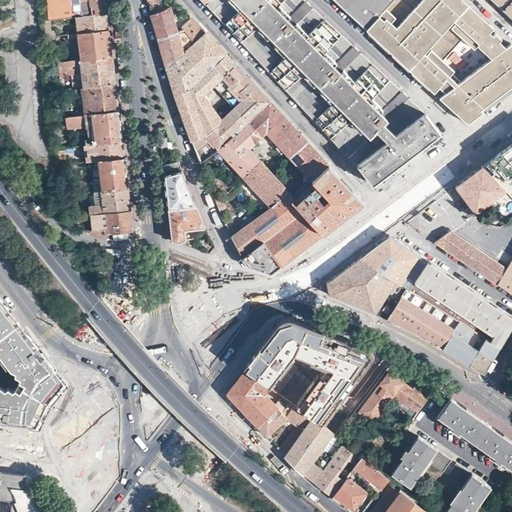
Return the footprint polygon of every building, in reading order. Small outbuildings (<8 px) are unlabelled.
[(47,0),(48,20),(49,20),(76,17),(106,13),(104,0),(47,0)] [(174,0),(147,0),(149,3),(151,14),(158,12),(159,11),(167,7),(174,0)] [(183,6),(176,0),(174,0),(167,7),(159,11),(158,12),(151,14),(155,25),(159,39),(181,28),(181,27),(176,28),(172,10),(183,6)] [(210,0),(207,4),(222,20),(234,32),(265,0),(210,0)] [(305,0),(265,0),(234,32),(276,78),(356,166),(358,165),(365,173),(370,180),(404,155),(438,129),(433,122),(427,114),(422,109),(401,89),(342,34),(338,29),(305,0)] [(335,0),(345,9),(356,20),(360,16),(369,25),(393,0),(335,0)] [(393,0),(369,25),(367,28),(375,35),(374,36),(418,78),(421,75),(423,77),(421,80),(433,91),(438,86),(444,91),(438,96),(449,106),(452,105),(467,119),(480,109),(484,106),(484,107),(511,86),(511,87),(511,44),(510,42),(505,46),(498,40),(500,37),(494,31),(492,34),(488,31),(493,26),(471,6),(468,8),(466,6),(468,4),(464,0),(393,0)] [(511,0),(492,0),(495,2),(503,9),(511,0)] [(511,0),(503,9),(511,17),(511,0)] [(76,17),(77,34),(108,30),(107,21),(106,13),(76,17)] [(179,24),(183,27),(189,34),(199,24),(190,14),(179,24)] [(360,16),(356,20),(366,29),(367,28),(369,25),(360,16)] [(189,34),(196,42),(207,32),(202,27),(199,24),(189,34)] [(505,46),(510,42),(493,26),(488,31),(492,34),(494,31),(500,37),(498,40),(505,46)] [(168,68),(183,54),(177,32),(182,30),(181,28),(159,39),(168,68)] [(366,29),(374,36),(375,35),(367,28),(366,29)] [(74,34),(77,60),(112,56),(111,47),(108,30),(77,34),(74,34)] [(207,32),(196,42),(183,54),(168,68),(173,87),(176,97),(192,139),(206,136),(207,136),(208,135),(224,121),(203,94),(214,85),(223,77),(236,65),(207,32)] [(77,60),(59,62),(60,75),(66,74),(66,76),(77,75),(78,73),(80,73),(81,84),(77,85),(77,88),(80,87),(115,83),(113,69),(112,56),(77,60)] [(238,66),(236,65),(223,77),(245,100),(236,109),(249,123),(271,102),(238,66)] [(117,97),(115,83),(80,87),(83,115),(119,111),(117,97)] [(433,91),(438,96),(444,91),(438,86),(433,91)] [(486,109),(511,88),(511,87),(511,86),(484,107),(486,109)] [(249,123),(236,136),(248,149),(266,131),(291,157),(308,141),(293,125),(271,102),(249,123)] [(467,123),(483,111),(480,109),(467,119),(452,105),(449,106),(467,123)] [(193,142),(201,162),(215,153),(220,150),(236,136),(249,123),(236,109),(224,121),(208,135),(207,136),(206,136),(192,139),(193,142)] [(83,115),(67,116),(68,129),(89,126),(91,141),(87,142),(87,144),(122,141),(121,128),(119,111),(83,115)] [(161,148),(173,146),(172,145),(166,127),(159,129),(161,148)] [(236,136),(220,150),(244,176),(260,161),(248,149),(236,136)] [(87,144),(82,145),(84,162),(98,160),(125,158),(123,149),(122,141),(87,144)] [(329,164),(308,141),(291,157),(311,180),(329,164)] [(511,144),(491,161),(511,183),(511,144)] [(101,191),(128,188),(126,173),(125,158),(98,160),(101,191)] [(162,163),(168,208),(197,205),(190,188),(178,159),(162,163)] [(244,176),(245,178),(262,195),(254,203),(257,207),(263,202),(268,208),(289,193),(272,175),(260,161),(244,176)] [(348,185),(329,164),(311,180),(292,196),(323,234),(343,218),(364,202),(348,185)] [(476,212),(505,189),(483,164),(468,175),(455,185),(467,201),(476,212)] [(101,191),(83,193),(83,196),(87,195),(92,195),(93,206),(88,206),(89,214),(131,210),(130,199),(128,188),(101,191)] [(292,196),(289,193),(268,208),(231,234),(235,242),(243,256),(264,240),(282,266),(323,234),(292,196)] [(485,222),(476,212),(467,201),(462,205),(466,208),(466,210),(466,212),(466,213),(467,215),(467,216),(467,217),(465,218),(466,219),(467,218),(468,218),(469,219),(470,219),(472,220),(473,220),(474,220),(479,226),(485,222)] [(192,228),(206,227),(203,219),(197,205),(168,208),(172,240),(194,248),(192,228)] [(89,214),(91,229),(94,229),(95,231),(105,229),(106,234),(133,231),(132,220),(131,210),(89,214)] [(511,293),(511,215),(508,219),(511,223),(511,261),(508,269),(450,229),(435,241),(501,286),(511,293)] [(406,286),(409,288),(428,260),(412,250),(393,236),(392,236),(391,235),(389,235),(388,235),(374,245),(359,257),(406,286)] [(264,240),(243,256),(250,266),(261,270),(271,274),(282,266),(264,240)] [(375,313),(386,318),(406,286),(359,257),(343,269),(327,281),(329,293),(354,303),(362,307),(375,313)] [(460,320),(500,346),(511,325),(511,317),(490,303),(445,272),(442,271),(428,260),(409,288),(460,320)] [(416,333),(443,348),(460,320),(409,288),(406,286),(386,318),(403,326),(412,331),(416,333)] [(0,353),(6,361),(8,359),(12,364),(10,366),(12,369),(17,371),(17,375),(21,377),(21,381),(26,384),(21,391),(16,388),(13,389),(8,386),(5,388),(1,385),(0,385),(0,420),(38,425),(44,410),(48,403),(49,401),(56,392),(65,382),(49,361),(46,357),(42,360),(35,351),(36,350),(32,345),(35,342),(32,338),(22,325),(6,304),(3,306),(0,302),(0,353)] [(370,356),(370,352),(333,337),(293,320),(280,324),(265,342),(246,367),(312,416),(322,423),(342,395),(370,356)] [(500,346),(460,320),(443,348),(446,349),(467,363),(484,373),(500,346)] [(46,357),(35,342),(32,345),(36,350),(35,351),(42,360),(46,357)] [(285,455),(312,416),(246,367),(236,379),(227,392),(261,428),(267,435),(288,416),(299,425),(295,428),(294,429),(293,430),(292,431),(279,448),(285,455)] [(395,392),(419,409),(428,397),(420,391),(422,388),(415,383),(417,379),(407,373),(402,379),(389,370),(366,401),(364,399),(351,416),(355,419),(361,412),(373,420),(395,392)] [(511,376),(505,372),(500,380),(511,387),(511,376)] [(26,384),(21,381),(16,388),(21,391),(26,384)] [(511,466),(511,440),(491,426),(451,397),(438,415),(452,424),(451,427),(460,433),(462,431),(494,454),(492,456),(501,462),(503,460),(511,466)] [(333,436),(336,434),(322,423),(312,416),(285,455),(294,464),(303,474),(331,435),(333,436)] [(452,457),(411,427),(402,440),(410,446),(408,448),(406,447),(402,452),(401,453),(403,455),(392,470),(410,483),(428,459),(443,470),(452,457)] [(336,454),(344,443),(341,440),(333,451),(336,454)] [(352,469),(361,456),(344,443),(336,454),(315,483),(324,490),(332,496),(352,469)] [(382,488),(389,477),(361,456),(352,469),(354,471),(356,468),(382,488)] [(442,511),(470,511),(471,511),(472,511),(473,511),(476,508),(474,506),(481,497),(488,502),(497,490),(457,461),(448,473),(463,484),(442,511)] [(354,471),(380,490),(382,488),(356,468),(354,471)] [(332,496),(339,501),(341,500),(346,504),(354,510),(367,491),(349,478),(354,471),(352,469),(332,496)] [(25,474),(0,471),(0,472),(0,511),(45,511),(34,484),(25,485),(25,474)] [(427,511),(392,484),(370,511),(427,511)]
